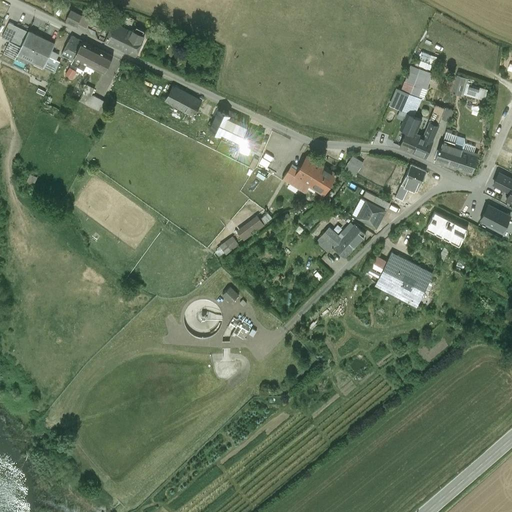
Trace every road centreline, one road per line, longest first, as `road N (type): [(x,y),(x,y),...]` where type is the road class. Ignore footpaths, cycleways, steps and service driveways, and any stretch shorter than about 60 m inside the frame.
road 1 (unclassified): [(16,0),(309,138),(382,145),(456,176)]
road 2 (unclassified): [(456,176),(367,246),(288,325)]
